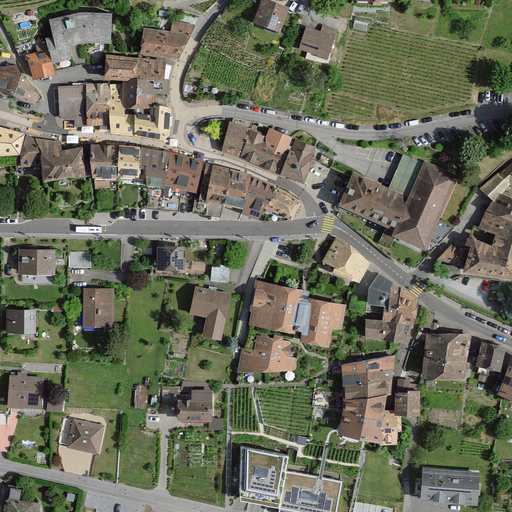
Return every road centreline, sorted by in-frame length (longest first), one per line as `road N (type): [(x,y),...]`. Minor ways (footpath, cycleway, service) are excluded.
road 1 (residential): [(181,115),(219,110),(364,135),(511,110)]
road 2 (residential): [(0,227),(326,225)]
road 3 (residential): [(222,511),(0,463)]
road 4 (tertiary): [(326,225),(442,310),(511,340)]
road 5 (residential): [(180,146),(50,130),(0,114)]
road 6 (residential): [(326,225),(292,187),(180,146)]
road 7 (residential): [(181,115),(180,67),(225,0)]
